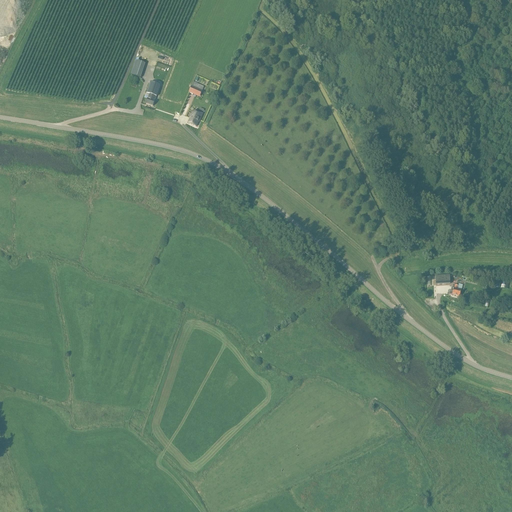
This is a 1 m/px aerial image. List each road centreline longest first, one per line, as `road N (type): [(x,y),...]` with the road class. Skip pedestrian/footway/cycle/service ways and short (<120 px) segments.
road 1 (unclassified): [(511,378),(436,341),(207,160),(0,117)]
road 2 (track): [(283,230),(183,164),(29,135)]
road 3 (track): [(219,320),(179,398),(165,451)]
road 4 (track): [(511,247),(392,257)]
